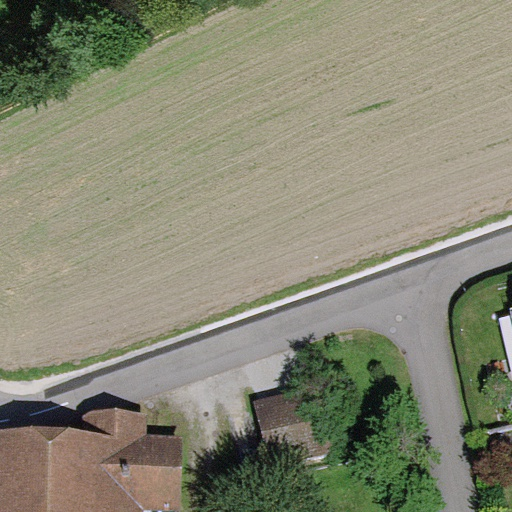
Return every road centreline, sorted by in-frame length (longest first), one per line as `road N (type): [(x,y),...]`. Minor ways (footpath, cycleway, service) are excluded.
road 1 (residential): [(415,286),(0,410)]
road 2 (residential): [(455,511),(415,286)]
